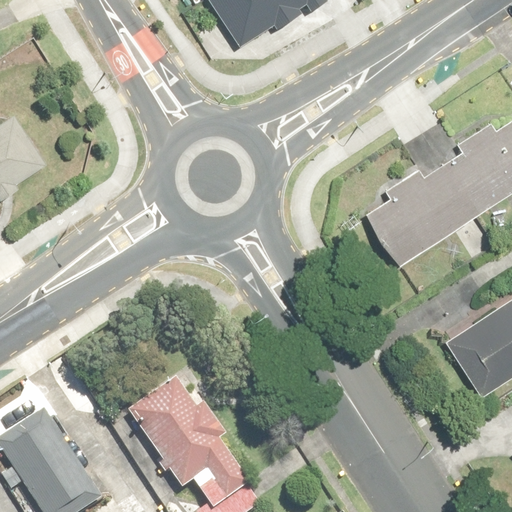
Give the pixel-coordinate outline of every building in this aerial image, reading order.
[(204,0),(236,47),(275,21),(277,24),(295,12),(293,9),(306,0),(204,0)] [(0,202),(1,204),(23,190),(18,183),(44,166),(13,119),(0,127),(0,202)] [(511,122),(496,132),(491,123),(454,146),(460,155),(425,177),(419,168),(382,191),(387,200),(365,214),(397,267),(511,195),(511,122)] [(511,377),(511,303),(445,345),(479,398),(511,377)] [(194,415),(174,384),(128,415),(179,491),(191,483),(207,506),(198,511),(252,511),(261,507),(214,436),(222,431),(206,407),(194,415)] [(85,511),(100,503),(48,420),(0,450),(39,511),(85,511)]
